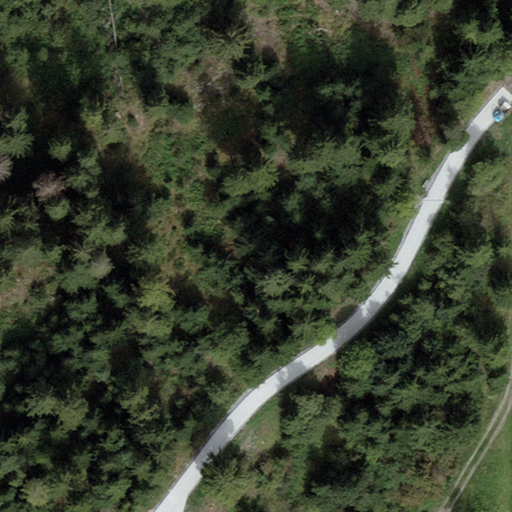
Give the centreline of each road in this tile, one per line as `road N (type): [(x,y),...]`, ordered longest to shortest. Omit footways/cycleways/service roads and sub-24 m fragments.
road 1 (unclassified): [(164,511),(224,433),(388,287),(456,158),(511,95)]
road 2 (track): [(511,370),(496,438),(447,511)]
